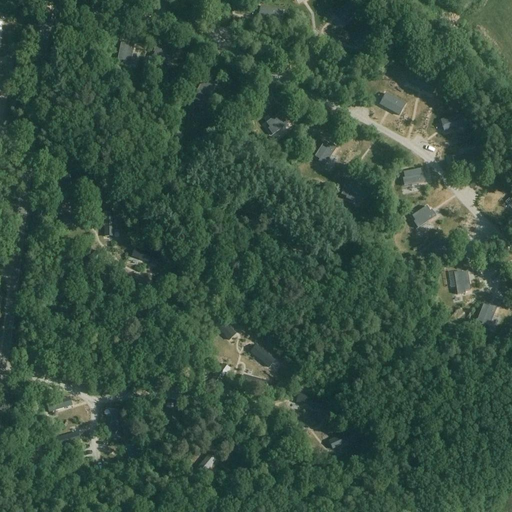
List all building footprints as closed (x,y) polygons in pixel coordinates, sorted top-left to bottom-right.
[(342,26),(359,11),(350,1),(333,17),(342,26)] [(283,12),(260,7),(257,19),(280,24),(283,12)] [(11,16),(8,31),(17,32),(20,17),(11,16)] [(366,50),(381,33),(371,24),(356,42),(366,50)] [(117,61),(123,62),(122,64),(130,66),(134,44),(127,43),(126,45),(121,43),(117,61)] [(167,67),(170,62),(172,63),(176,57),(156,46),(153,53),(154,54),(152,59),(167,67)] [(411,87),(432,96),(437,85),(416,75),(411,87)] [(193,99),(198,102),(197,104),(204,107),(213,87),(206,84),(206,86),(200,83),(193,99)] [(379,106),(399,117),(405,105),(385,94),(379,106)] [(266,124),(269,128),(267,130),(272,136),(290,123),(285,117),(284,118),(280,113),(266,124)] [(444,133),(466,127),(462,114),(440,121),(444,133)] [(314,157),(319,160),(318,162),(324,167),(336,148),(330,144),(329,146),(324,142),(314,157)] [(473,168),(473,162),(475,162),(474,154),(452,158),(453,165),(455,165),(456,171),(473,168)] [(63,171),(67,196),(76,194),(72,170),(63,171)] [(403,173),(404,179),(402,179),(403,187),(425,182),(424,175),(422,175),(420,170),(403,173)] [(341,196),(346,198),(345,200),(353,202),(360,182),(353,179),(352,181),(347,179),(341,196)] [(412,217),(415,222),(413,223),(417,229),(436,217),(431,211),(430,212),(426,207),(412,217)] [(104,213),(104,238),(114,237),(113,213),(104,213)] [(58,227),(80,225),(80,216),(57,217),(58,227)] [(427,248),(430,253),(428,254),(433,261),(451,248),(446,242),(445,243),(441,238),(427,248)] [(131,257),(155,265),(158,257),(134,249),(131,257)] [(85,274),(103,258),(97,251),(78,268),(85,274)] [(163,287),(181,277),(183,275),(179,268),(158,279),(163,287)] [(467,273),(461,274),(461,272),(453,273),(457,295),(464,294),(464,292),(470,291),(467,273)] [(119,280),(139,295),(145,287),(124,273),(119,280)] [(164,310),(187,319),(191,310),(168,301),(164,310)] [(477,322),(482,324),(481,326),(489,329),(496,308),(489,305),(489,307),(483,305),(477,322)] [(211,324),(229,341),(236,335),(218,318),(211,324)] [(187,360),(208,346),(203,339),(182,353),(187,360)] [(250,353),(269,368),(275,361),(256,346),(250,353)] [(223,364),(208,385),(216,390),(230,370),(223,364)] [(241,385),(265,391),(267,382),(243,376),(241,385)] [(296,403),(319,411),(322,402),(298,395),(296,403)] [(49,413),(72,406),(70,397),(46,405),(49,413)] [(166,406),(167,430),(177,430),(175,405),(166,406)] [(113,411),(110,435),(120,437),(123,412),(113,411)] [(244,426),(268,426),(268,417),(243,417),(244,426)] [(280,453),(296,435),(289,429),(273,448),(280,453)] [(332,450),(355,440),(351,431),(328,442),(332,450)] [(56,449),(80,442),(78,433),(54,440),(56,449)] [(122,471),(140,454),(134,447),(116,464),(122,471)] [(211,452),(195,471),(202,477),(218,458),(211,452)] [(307,463),(283,470),(286,479),(309,472),(307,463)] [(231,485),(255,479),(253,470),(229,476),(231,485)] [(61,492),(85,486),(83,477),(59,483),(61,492)] [(206,503),(199,511),(211,511),(214,508),(206,503)]
